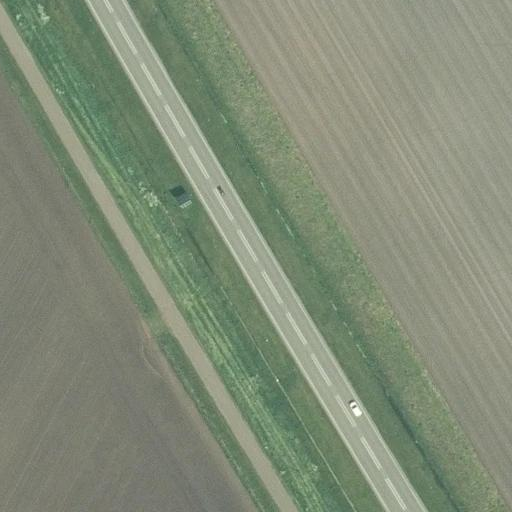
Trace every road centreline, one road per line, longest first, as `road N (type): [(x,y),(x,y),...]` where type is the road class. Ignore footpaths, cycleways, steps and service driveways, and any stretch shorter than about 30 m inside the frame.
road 1 (trunk): [(409,511),(107,0)]
road 2 (unclassified): [(295,511),(0,17)]
